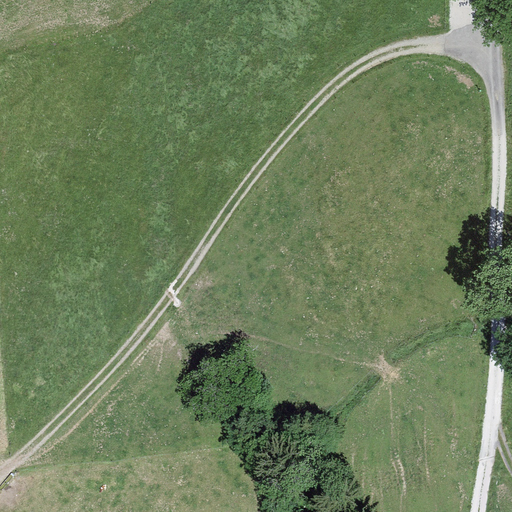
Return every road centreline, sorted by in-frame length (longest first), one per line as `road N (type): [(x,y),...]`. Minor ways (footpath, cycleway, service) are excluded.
road 1 (track): [(497,42),(396,49),(345,75),(277,145),(123,353),(0,474)]
road 2 (track): [(479,511),(503,166),(502,0)]
